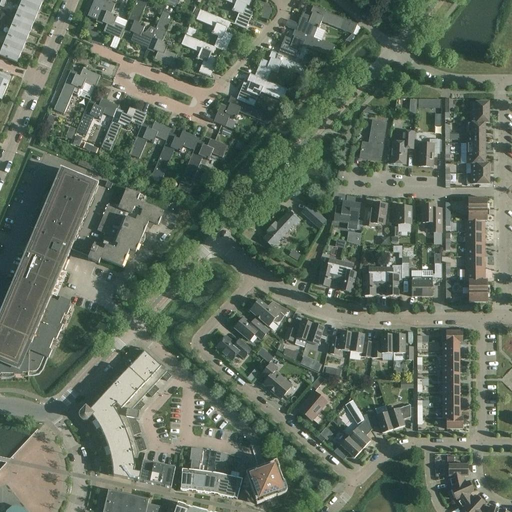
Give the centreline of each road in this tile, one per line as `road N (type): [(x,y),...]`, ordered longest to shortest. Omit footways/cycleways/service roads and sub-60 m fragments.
road 1 (residential): [(353,485),(200,352),(197,340),(254,274)]
road 2 (tertiary): [(212,239),(395,50)]
road 3 (residential): [(480,319),(346,318),(254,274)]
road 4 (residential): [(440,192),(435,183),(357,177),(355,191),(433,196)]
road 5 (residential): [(256,443),(130,328)]
road 6 (residential): [(353,485),(398,447),(480,443)]
road 7 (residential): [(212,94),(193,115),(121,86),(130,64)]
road 8 (residential): [(480,443),(480,319)]
road 9 (tertiary): [(130,328),(212,239)]
road 10 (tertiary): [(48,416),(130,328)]
